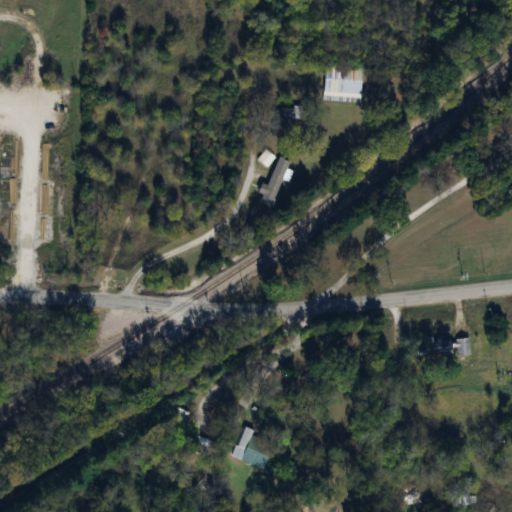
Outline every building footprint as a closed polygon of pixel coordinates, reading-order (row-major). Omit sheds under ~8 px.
[(359,101),(360,66),(323,65),(322,101),(359,101)] [(293,107),(274,107),(274,129),(293,129),(293,107)] [(257,160),(265,167),(273,157),(264,150),(257,160)] [(267,185),(261,184),(256,202),(274,207),(287,161),(276,157),(267,185)] [(414,348),(415,357),(450,354),(449,340),(431,341),(430,337),(421,338),(422,347),(414,348)] [(468,355),(468,339),(455,339),(455,355),(468,355)] [(230,456),(261,469),(270,448),(259,444),(263,435),(242,427),(230,456)] [(210,442),(198,436),(191,450),(204,456),(210,442)] [(411,491),(411,483),(394,483),(394,491),(411,491)]
